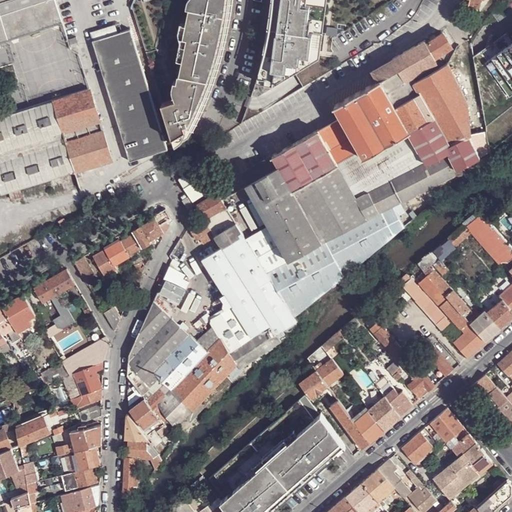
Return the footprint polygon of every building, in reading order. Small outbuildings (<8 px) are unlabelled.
[(0,0),(0,42),(62,22),(55,0),(0,0)] [(146,0),(147,0),(141,2),(137,0),(134,0),(132,6),(175,145),(188,137),(190,134),(202,110),(212,86),(220,61),(227,35),(232,9),(232,0),(146,0)] [(272,0),(270,18),(265,46),(258,71),(251,92),(256,94),(295,72),(320,58),(328,0),(272,0)] [(115,24),(89,32),(91,40),(117,33),(115,24)] [(511,28),(472,57),(485,128),(511,107),(511,28)] [(117,33),(91,40),(106,86),(129,162),(167,150),(130,29),(117,33)] [(440,56),(452,47),(444,33),(427,43),(437,58),(440,56)] [(395,204),(460,171),(458,168),(480,157),(474,145),(469,135),(471,133),(468,103),(452,70),(450,66),(448,62),(445,64),(440,56),(437,58),(427,43),(425,40),(393,58),(394,60),(375,71),(380,80),(336,105),(342,117),(285,149),(334,235),(382,211),(395,204)] [(50,62),(54,74),(82,65),(78,53),(50,62)] [(23,91),(29,109),(54,102),(90,90),(82,65),(54,74),(55,80),(23,91)] [(90,90),(54,102),(64,133),(100,122),(90,90)] [(23,91),(11,95),(17,113),(29,109),(23,91)] [(51,179),(76,171),(66,141),(64,133),(54,102),(29,109),(17,113),(0,118),(0,188),(1,192),(2,194),(9,192),(21,188),(51,179)] [(100,122),(64,133),(66,141),(102,130),(100,122)] [(102,130),(66,141),(76,171),(112,160),(102,130)] [(490,152),(486,131),(476,133),(478,143),(474,145),(480,157),(490,152)] [(322,242),(334,235),(285,149),(273,156),(279,166),(322,242)] [(460,171),(465,180),(492,165),(492,163),(490,152),(480,157),(458,168),(460,171)] [(201,165),(207,175),(221,166),(214,156),(201,165)] [(247,185),(279,166),(273,156),(241,174),(247,185)] [(214,191),(215,190),(207,175),(201,165),(179,179),(193,201),(212,189),(214,191)] [(269,274),(322,242),(279,166),(247,185),(270,225),(273,231),(250,244),(269,274)] [(21,188),(9,192),(11,199),(23,195),(21,188)] [(212,231),(233,217),(217,192),(196,205),(198,209),(202,216),(212,231)] [(382,211),(395,235),(407,225),(403,218),(395,204),(382,211)] [(166,232),(172,216),(166,207),(154,214),(156,217),(160,223),(166,231),(166,232)] [(407,225),(419,214),(414,208),(403,218),(407,225)] [(353,269),(395,235),(382,211),(334,235),(353,269)] [(470,223),(502,261),(508,261),(511,257),(511,245),(483,211),(470,223)] [(188,225),(188,226),(197,241),(200,239),(203,244),(208,241),(207,240),(215,236),(212,231),(202,216),(188,225)] [(64,217),(58,221),(62,228),(68,225),(64,217)] [(156,217),(142,225),(150,240),(166,231),(160,223),(156,217)] [(215,236),(222,247),(280,337),(285,334),(284,333),(300,323),(296,316),(269,274),(250,244),(247,239),(236,222),(215,236)] [(449,236),(453,241),(469,228),(466,226),(464,223),(449,236)] [(143,247),(152,242),(150,240),(142,225),(140,226),(133,230),(134,233),(143,247)] [(270,225),(247,239),(250,244),(273,231),(270,225)] [(129,255),(143,247),(134,233),(121,241),(129,255)] [(296,316),(353,269),(334,235),(322,242),(269,274),(296,316)] [(434,250),(440,257),(455,244),(453,241),(449,236),(434,250)] [(105,247),(106,249),(121,241),(120,238),(105,247)] [(114,264),(129,255),(121,241),(106,249),(110,256),(114,264)] [(246,364),(282,340),(280,337),(222,247),(203,258),(232,305),(212,319),(211,322),(214,326),(222,338),(237,363),(239,366),(240,368),(246,364)] [(114,264),(110,256),(106,249),(94,257),(105,276),(117,268),(114,264)] [(434,250),(427,255),(434,263),(444,273),(450,268),(440,257),(434,250)] [(425,271),(432,265),(434,263),(427,255),(418,263),(425,271)] [(91,275),(94,273),(84,256),(75,262),(85,279),(91,275)] [(141,276),(145,266),(141,260),(134,264),(138,271),(141,276)] [(467,309),(469,307),(432,265),(425,271),(427,274),(462,313),(467,309)] [(185,275),(170,267),(164,278),(180,285),(186,289),(189,282),(183,279),(185,275)] [(76,283),(67,268),(35,287),(43,302),(51,297),(62,316),(54,320),(58,327),(63,328),(76,321),(59,293),(76,283)] [(137,284),(141,276),(138,271),(132,275),(137,284)] [(410,278),(406,274),(398,280),(402,284),(410,278)] [(464,325),(469,321),(467,318),(462,313),(427,274),(419,281),(460,328),(464,325)] [(85,279),(89,285),(95,282),(91,275),(85,279)] [(447,323),(449,322),(410,278),(402,284),(410,293),(415,299),(441,328),(442,328),(447,323)] [(511,310),(511,283),(499,295),(502,298),(511,310)] [(24,293),(2,306),(12,324),(29,315),(34,311),(24,293)] [(500,327),(511,316),(511,310),(502,298),(487,311),(500,327)] [(190,334),(175,319),(154,300),(149,312),(130,354),(128,375),(146,399),(146,400),(156,413),(160,418),(167,427),(170,432),(176,427),(158,404),(173,388),(155,371),(190,334)] [(9,331),(15,328),(12,324),(2,306),(0,306),(0,327),(4,334),(9,331)] [(115,330),(121,318),(114,307),(105,312),(115,330)] [(467,318),(472,313),(467,309),(462,313),(467,318)] [(486,340),(500,327),(487,311),(485,309),(479,315),(470,322),(472,325),(486,340)] [(15,328),(17,333),(34,324),(29,315),(12,324),(15,328)] [(354,318),(347,323),(353,330),(360,325),(354,318)] [(375,318),(367,325),(414,379),(407,385),(419,399),(435,385),(375,318)] [(467,329),(472,325),(470,322),(469,321),(464,325),(467,329)] [(336,333),(340,337),(344,334),(345,333),(347,335),(353,330),(347,323),(336,333)] [(107,336),(100,324),(95,326),(103,339),(107,336)] [(466,357),(486,340),(472,325),(467,329),(457,338),(453,341),(466,357)] [(209,351),(222,338),(214,326),(197,340),(209,351)] [(14,342),(20,338),(17,333),(15,328),(9,331),(11,336),(14,342)] [(336,333),(328,341),(332,346),(340,337),(336,333)] [(453,341),(457,338),(452,333),(448,336),(450,338),(453,341)] [(173,388),(209,351),(197,340),(190,334),(155,371),(173,388)] [(432,334),(427,338),(431,343),(436,338),(432,334)] [(0,352),(3,358),(9,355),(2,342),(5,339),(2,335),(0,336),(0,352)] [(107,349),(110,341),(107,336),(103,339),(63,362),(70,374),(69,375),(71,377),(76,376),(75,373),(95,365),(103,361),(107,349)] [(225,376),(237,363),(222,338),(209,351),(173,388),(158,404),(176,427),(184,418),(199,402),(225,376)] [(328,341),(323,347),(327,352),(332,346),(328,341)] [(445,375),(453,369),(432,346),(425,352),(445,375)] [(316,352),(320,357),(327,352),(323,347),(316,352)] [(511,373),(511,352),(511,351),(497,363),(509,376),(511,373)] [(309,357),(307,359),(315,371),(318,369),(309,357)] [(343,374),(331,359),(329,361),(318,369),(315,371),(327,386),(343,374)] [(103,368),(103,361),(95,365),(97,370),(103,368)] [(398,373),(402,370),(395,361),(386,368),(397,380),(401,376),(398,373)] [(70,374),(63,362),(41,374),(46,384),(47,384),(63,377),(69,375),(70,374)] [(227,378),(239,366),(237,363),(225,376),(227,378)] [(97,370),(95,365),(75,373),(76,376),(71,377),(79,396),(102,386),(97,370)] [(315,371),(300,382),(311,397),(327,386),(315,371)] [(17,383),(27,377),(24,373),(14,378),(17,383)] [(371,373),(369,375),(375,383),(377,381),(371,373)] [(486,395),(496,386),(485,373),(475,383),(486,395)] [(71,377),(69,375),(63,377),(71,399),(78,396),(79,396),(71,377)] [(389,402),(398,394),(383,376),(377,381),(375,383),(377,386),(378,387),(379,389),(381,391),(383,395),(385,396),(389,402)] [(23,393),(33,389),(32,386),(27,377),(17,383),(23,393)] [(486,395),(475,383),(470,387),(481,399),(486,395)] [(102,399),(102,386),(79,396),(78,396),(71,399),(76,409),(102,399)] [(499,406),(507,398),(506,397),(496,386),(486,395),(489,398),(495,405),(497,407),(499,406)] [(398,394),(389,402),(400,416),(413,404),(402,390),(398,394)] [(0,392),(0,402),(10,398),(10,397),(8,394),(5,391),(0,392)] [(306,394),(210,478),(225,498),(221,501),(224,505),(228,511),(269,511),(346,445),(337,433),(322,413),(316,404),(314,405),(306,394)] [(371,407),(369,409),(384,430),(400,416),(389,402),(385,396),(371,407)] [(144,397),(129,409),(140,425),(156,413),(146,400),(144,397)] [(495,405),(489,398),(484,402),(491,410),(495,405)] [(511,403),(507,398),(499,406),(502,410),(511,420),(511,403)] [(338,400),(330,406),(362,448),(369,442),(354,422),(346,411),(338,400)] [(203,405),(199,402),(184,418),(188,421),(203,405)] [(318,402),(316,404),(322,413),(326,410),(324,408),(324,409),(318,402)] [(81,411),(85,422),(86,421),(83,415),(102,407),(102,403),(98,405),(98,404),(81,411)] [(496,415),(502,410),(499,406),(497,407),(492,412),(496,415)] [(59,413),(56,407),(46,412),(47,415),(49,414),(50,416),(59,413)] [(102,415),(102,407),(83,415),(86,421),(102,415)] [(444,438),(447,441),(454,435),(464,426),(447,407),(431,422),(444,438)] [(348,409),(346,411),(354,422),(356,420),(348,409)] [(384,430),(369,409),(367,411),(356,420),(354,422),(369,442),(384,430)] [(156,413),(140,425),(144,430),(156,420),(160,418),(156,413)] [(129,439),(147,440),(128,414),(126,414),(126,435),(129,435),(129,439)] [(51,432),(44,416),(17,426),(17,427),(20,444),(27,442),(51,432)] [(160,418),(156,420),(164,430),(167,427),(160,418)] [(0,449),(11,445),(5,430),(17,427),(17,426),(17,425),(16,421),(16,420),(0,425),(0,449)] [(102,444),(102,423),(93,425),(80,429),(72,431),(76,450),(102,444)] [(167,427),(164,430),(173,442),(176,439),(170,432),(167,427)] [(354,456),(360,451),(344,429),(337,433),(346,445),(354,456)] [(67,437),(65,431),(59,433),(61,437),(62,439),(67,437)] [(420,431),(402,447),(414,462),(433,446),(420,431)] [(459,441),(452,448),(459,457),(441,471),(439,473),(434,478),(449,497),(493,461),(475,440),(469,433),(459,441)] [(446,441),(452,448),(459,441),(454,435),(447,441),(446,441)] [(446,441),(447,441),(444,438),(438,443),(441,446),(444,444),(446,441)] [(157,453),(147,440),(129,439),(128,455),(140,456),(154,455),(157,453)] [(71,451),(70,444),(57,447),(58,454),(71,451)] [(28,445),(21,448),(22,456),(31,453),(29,445),(28,445)] [(100,465),(99,446),(76,451),(77,453),(80,467),(80,469),(94,466),(100,465)] [(19,469),(20,469),(19,466),(13,452),(12,448),(0,452),(0,476),(12,472),(14,471),(19,469)] [(80,467),(77,453),(66,456),(70,470),(80,467)] [(154,455),(140,456),(140,458),(151,458),(155,469),(156,469),(163,460),(157,453),(154,455)] [(59,455),(52,456),(54,464),(61,463),(59,455)] [(140,458),(140,456),(129,456),(125,456),(125,464),(136,464),(136,465),(140,465),(140,458)] [(389,458),(378,468),(394,486),(395,488),(404,497),(411,491),(391,469),(395,465),(389,458)] [(36,470),(32,460),(23,461),(24,464),(25,467),(26,473),(36,470)] [(134,477),(134,472),(136,472),(136,465),(136,464),(125,464),(124,479),(134,480),(134,477)] [(66,489),(98,481),(94,466),(80,469),(74,471),(62,474),(64,481),(66,489)] [(14,471),(12,472),(21,495),(27,493),(30,491),(28,481),(26,473),(25,467),(20,469),(19,469),(14,471)] [(362,482),(378,500),(381,497),(394,486),(378,468),(362,482)] [(38,479),(36,470),(26,473),(28,481),(33,480),(38,479)] [(422,483),(411,472),(408,475),(418,487),(422,483)] [(201,473),(187,485),(190,488),(200,480),(203,485),(207,482),(207,481),(204,477),(201,473)] [(508,478),(478,505),(482,511),(490,511),(511,495),(511,482),(508,478)] [(124,479),(123,495),(131,496),(131,500),(131,501),(137,501),(146,489),(147,487),(142,484),(141,485),(139,484),(137,484),(133,484),(134,480),(124,479)] [(36,495),(34,486),(33,480),(28,481),(30,491),(31,501),(37,500),(36,495)] [(219,498),(207,482),(203,485),(215,500),(219,498)] [(346,496),(359,511),(362,511),(378,500),(362,482),(346,496)] [(408,496),(412,500),(425,487),(422,483),(418,487),(408,496)] [(94,492),(92,486),(72,491),(76,510),(94,505),(97,505),(94,492)] [(381,497),(382,499),(395,488),(394,486),(381,497)] [(412,500),(422,511),(423,511),(434,503),(436,500),(425,487),(412,500)] [(31,501),(30,491),(27,493),(21,495),(12,498),(15,507),(18,506),(23,503),(31,501)] [(76,510),(72,491),(65,493),(69,511),(74,511),(76,510)] [(179,492),(166,511),(192,511),(194,511),(179,492)] [(65,493),(61,494),(65,511),(67,511),(69,511),(65,493)] [(359,511),(346,496),(327,511),(359,511)] [(381,497),(378,500),(381,504),(385,509),(388,507),(389,506),(382,499),(381,497)] [(200,511),(214,511),(224,505),(219,498),(215,500),(200,511)] [(371,511),(381,504),(378,500),(362,511),(371,511)] [(436,500),(434,503),(439,510),(443,507),(436,500)] [(449,511),(457,506),(451,500),(443,507),(439,510),(437,511),(449,511)] [(23,503),(18,506),(19,511),(32,511),(32,503),(31,501),(23,503)]
